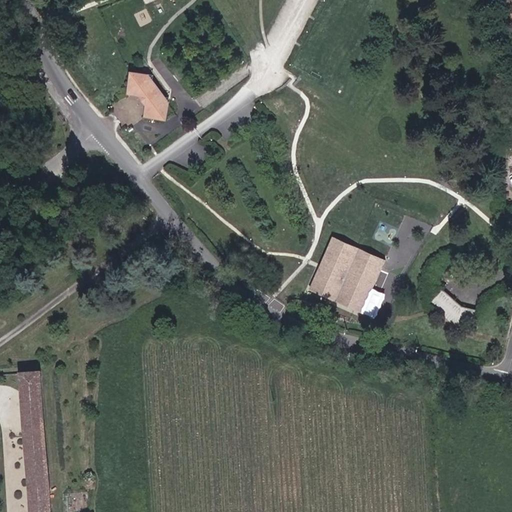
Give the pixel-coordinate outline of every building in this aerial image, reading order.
[(150,97),(153,101),(150,111),(154,116),(164,117),(170,114),(172,101),(168,97),(162,97),(162,89),(156,83),(152,82),(153,80),(152,77),(151,75),(149,74),(140,72),(133,76),(133,88),(136,92),(146,93),(150,97)] [(496,223),(504,226),(507,217),(499,215),(496,223)] [(382,261),(331,239),(309,290),(360,312),(382,261)] [(471,331),(476,311),(461,307),(442,288),(429,301),(456,327),(471,331)] [(35,511),(57,511),(50,370),(30,372),(35,511)]
